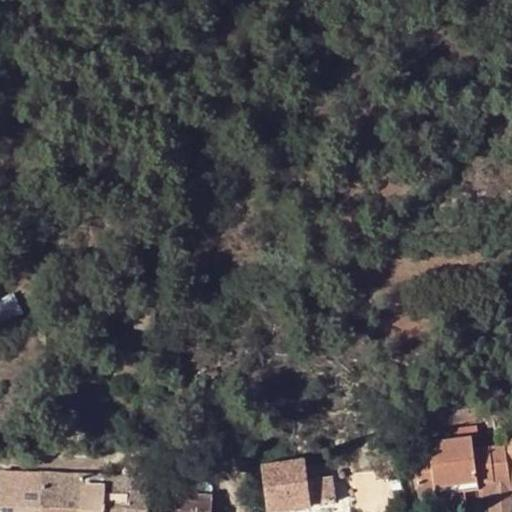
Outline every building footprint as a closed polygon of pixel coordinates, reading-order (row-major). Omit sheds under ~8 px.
[(19,292),(0,298),(0,320),(26,311),(19,292)] [(455,431),(455,440),(473,440),(478,438),(477,429),(455,431)] [(413,446),(419,496),(465,490),(480,490),(480,498),(491,498),(491,511),(511,511),(511,489),(506,446),(474,449),(473,440),(455,440),(413,446)] [(308,482),(305,461),(261,466),(268,511),(333,502),(329,480),(308,482)] [(149,511),(153,462),(125,462),(124,477),(106,476),(104,511),(149,511)] [(0,472),(0,498),(0,511),(43,511),(44,474),(0,472)] [(81,511),(83,476),(44,474),(43,511),(81,511)] [(83,476),(81,511),(104,511),(106,476),(83,476)] [(466,504),(465,490),(419,496),(421,510),(466,504)] [(178,498),(176,511),(210,511),(211,500),(178,498)]
